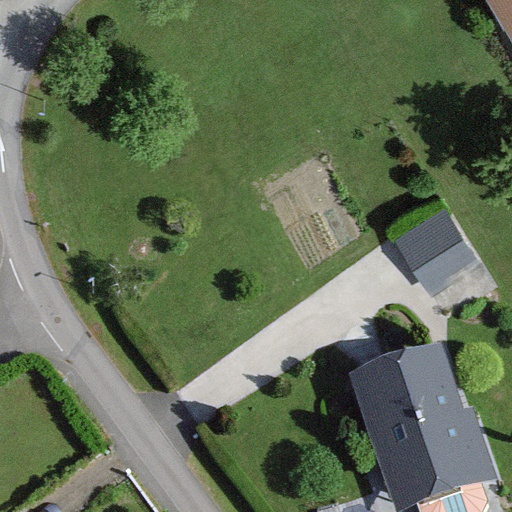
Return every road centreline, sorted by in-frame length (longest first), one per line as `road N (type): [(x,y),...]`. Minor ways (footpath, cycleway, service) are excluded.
road 1 (residential): [(50,317),(191,511)]
road 2 (residential): [(0,203),(50,317)]
